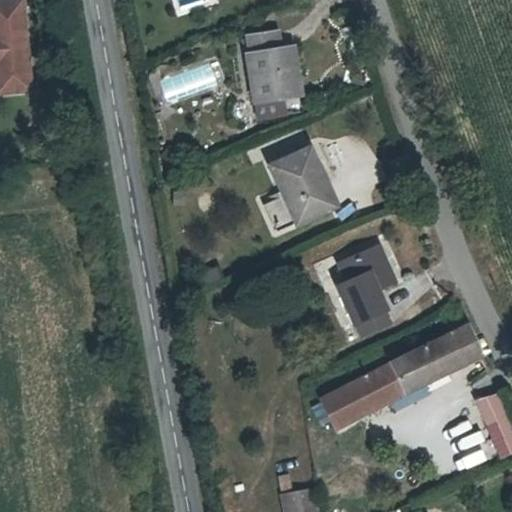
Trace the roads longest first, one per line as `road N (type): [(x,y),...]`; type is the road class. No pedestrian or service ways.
road 1 (secondary): [(190,511),(95,0)]
road 2 (unclassified): [(511,355),(461,260),(377,0)]
